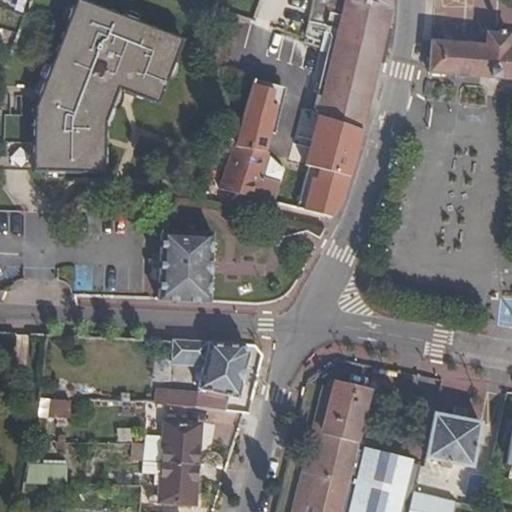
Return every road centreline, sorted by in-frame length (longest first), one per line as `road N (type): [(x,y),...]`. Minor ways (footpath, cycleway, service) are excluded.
road 1 (tertiary): [(412,9),(394,103),(344,252),(305,325)]
road 2 (tertiary): [(305,325),(0,309)]
road 3 (tertiary): [(305,325),(349,322),(511,354)]
road 4 (tertiary): [(305,325),(277,394),(247,511)]
road 5 (unknown): [(446,133),(419,261),(471,271)]
road 6 (unknown): [(471,271),(491,138),(446,133)]
